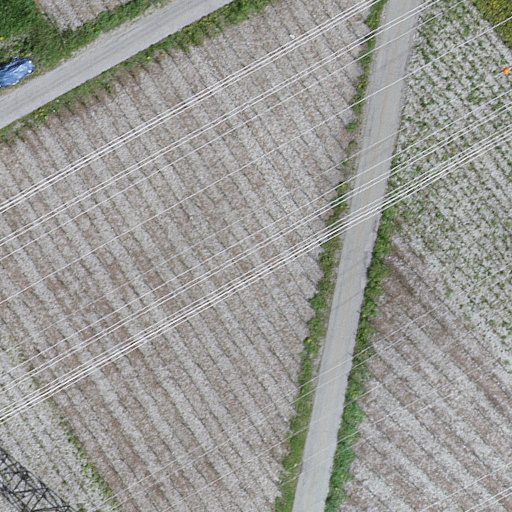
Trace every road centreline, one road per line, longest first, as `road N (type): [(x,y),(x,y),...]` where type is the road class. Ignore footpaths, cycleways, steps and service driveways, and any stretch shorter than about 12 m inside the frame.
road 1 (unclassified): [(406,0),(317,511)]
road 2 (unclassified): [(209,0),(0,118)]
